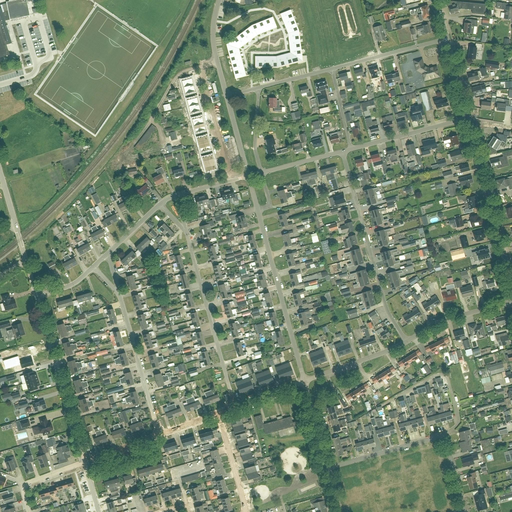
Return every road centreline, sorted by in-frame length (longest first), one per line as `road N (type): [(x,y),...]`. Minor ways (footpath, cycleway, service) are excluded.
road 1 (residential): [(406,341),(388,313),(342,151)]
road 2 (residential): [(465,511),(442,438),(328,468)]
road 3 (residential): [(235,406),(185,230)]
road 4 (residential): [(304,380),(257,209)]
road 5 (unclassified): [(85,462),(36,296)]
road 6 (unclassified): [(511,285),(468,122)]
road 7 (residential): [(158,435),(119,296)]
road 8 (residential): [(230,181),(199,67),(216,61)]
